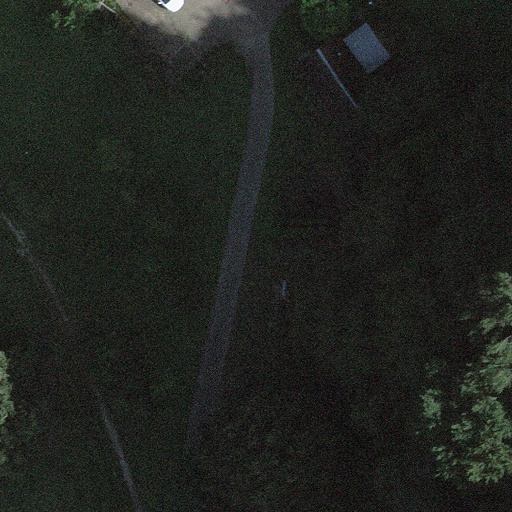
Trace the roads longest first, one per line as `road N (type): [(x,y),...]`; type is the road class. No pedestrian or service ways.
road 1 (track): [(278,30),(283,141),(204,511)]
road 2 (track): [(0,224),(46,281),(93,364),(147,511)]
